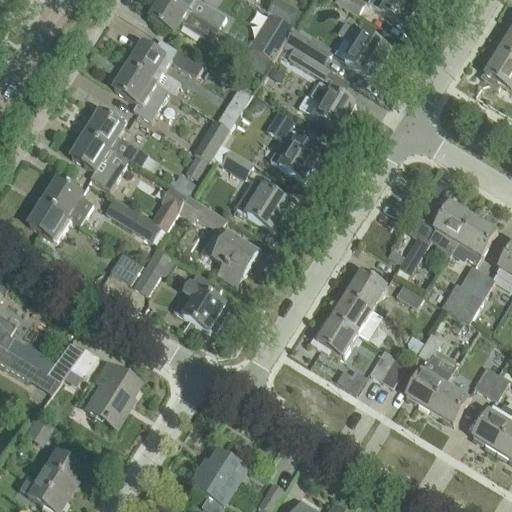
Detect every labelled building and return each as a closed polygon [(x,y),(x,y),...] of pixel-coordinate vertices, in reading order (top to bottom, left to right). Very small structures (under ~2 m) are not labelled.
[(221,31),(170,0),(164,0),(150,23),(175,38),(183,25),(213,44),(221,31)] [(196,0),(170,0),(221,31),(227,21),(196,2),(196,0)] [(279,0),(274,0),(268,11),(289,25),(297,11),(279,0)] [(338,0),(334,8),(356,21),(365,7),(353,0),(338,0)] [(415,0),(372,0),(368,7),(406,30),(422,4),(415,0)] [(287,44),(296,31),(270,15),(249,49),(275,65),(287,44)] [(372,84),(390,55),(345,27),(337,39),(356,50),(345,67),(372,84)] [(511,34),(500,55),(511,62),(511,34)] [(309,43),(303,54),(327,70),(334,59),(309,43)] [(181,88),(166,78),(172,67),(173,67),(171,66),(143,48),(142,50),(138,48),(130,61),(134,63),(131,68),(176,97),(181,88)] [(303,54),(296,50),(288,63),(325,85),(331,75),(326,72),(327,70),(303,54)] [(178,55),(171,66),(173,67),(172,67),(196,82),(203,71),(178,55)] [(500,88),(511,95),(511,94),(511,62),(500,55),(482,83),(498,93),(500,88)] [(176,97),(131,68),(114,95),(137,109),(133,115),(151,126),(170,97),(172,98),(164,110),(187,125),(196,110),(176,97)] [(302,114),(339,137),(356,110),(332,95),(330,98),(320,92),(312,106),(308,103),(302,114)] [(235,97),(223,130),(236,134),(248,102),(235,97)] [(101,116),(87,139),(129,166),(141,173),(149,161),(119,142),(126,132),(101,116)] [(270,165),(304,186),(305,184),(308,183),(312,177),(311,174),(321,159),(287,139),(294,128),(278,118),(268,136),(283,145),(270,165)] [(91,183),(110,196),(129,166),(87,139),(72,162),(95,177),(91,183)] [(231,154),(221,169),(246,185),(256,170),(231,154)] [(196,160),(185,178),(197,185),(208,167),(196,160)] [(86,201),(59,184),(46,204),(83,226),(93,210),(84,204),(86,201)] [(236,212),(273,236),(290,208),(264,192),(263,192),(253,185),(244,199),(236,212)] [(152,223),(117,201),(109,215),(155,244),(164,230),(152,223)] [(190,201),(185,209),(200,219),(197,223),(221,237),(228,225),(190,201)] [(30,230),(57,247),(71,224),(80,230),(83,226),(46,204),(30,230)] [(169,233),(179,218),(162,207),(152,223),(164,230),(169,233)] [(449,262),(450,259),(457,248),(474,221),(473,221),(474,220),(474,217),(466,213),(464,213),(463,215),(451,207),(434,234),(435,235),(426,249),(417,243),(399,273),(410,280),(431,247),(438,251),(436,254),(449,262)] [(474,221),(457,248),(450,259),(463,267),(466,262),(478,270),(498,236),(474,221)] [(244,282),(259,258),(228,239),(214,262),(225,269),(219,279),(237,291),(243,281),(244,282)] [(493,284),(483,278),(457,321),(469,328),(495,285),(511,294),(511,251),(499,273),(499,274),(493,284)] [(134,292),(136,293),(148,300),(171,262),(157,254),(134,292)] [(123,257),(111,277),(131,290),(143,270),(123,257)] [(440,311),(457,321),(483,278),(476,273),(464,292),(456,288),(440,311)] [(361,277),(346,301),(373,317),(387,293),(361,277)] [(216,304),(222,293),(197,278),(185,298),(194,304),(184,322),(209,338),(212,334),(216,336),(222,326),(218,323),(226,310),(216,304)] [(424,302),(404,290),(397,301),(417,314),(424,302)] [(373,317),(346,301),(332,324),(358,340),(369,347),(384,324),(373,317)] [(0,349),(7,354),(13,344),(9,341),(16,330),(0,320),(0,349)] [(327,359),(330,354),(344,363),(358,340),(332,324),(324,335),(320,332),(310,348),(327,359)] [(429,365),(406,401),(430,416),(445,390),(458,369),(441,365),(433,360),(442,345),(431,338),(419,359),(429,365)] [(24,348),(16,360),(37,373),(44,361),(24,348)] [(69,374),(69,375),(85,354),(84,353),(82,356),(69,348),(46,378),(60,387),(69,374)] [(16,360),(6,354),(7,354),(0,349),(0,365),(51,398),(60,387),(46,378),(37,373),(16,360)] [(98,362),(85,354),(69,375),(82,383),(98,362)] [(370,379),(382,387),(397,363),(384,356),(370,379)] [(407,369),(397,363),(382,387),(393,393),(407,369)] [(106,367),(95,384),(102,389),(87,414),(113,431),(140,389),(106,367)] [(473,393),(485,400),(497,380),(486,373),(473,393)] [(497,380),(485,400),(497,408),(510,387),(497,380)] [(469,404),(445,390),(430,416),(453,430),(469,404)] [(493,410),(473,442),(497,457),(511,432),(511,414),(504,409),(500,415),(493,410)] [(27,437),(42,449),(54,432),(39,421),(27,437)] [(511,432),(497,457),(511,466),(511,432)] [(224,510),(247,473),(219,455),(207,475),(203,472),(192,490),(209,501),(202,511),(222,511),(224,510)] [(27,500),(46,511),(62,511),(85,475),(55,456),(27,500)] [(274,511),(285,496),(273,489),(258,511),(259,511),(274,511)]
